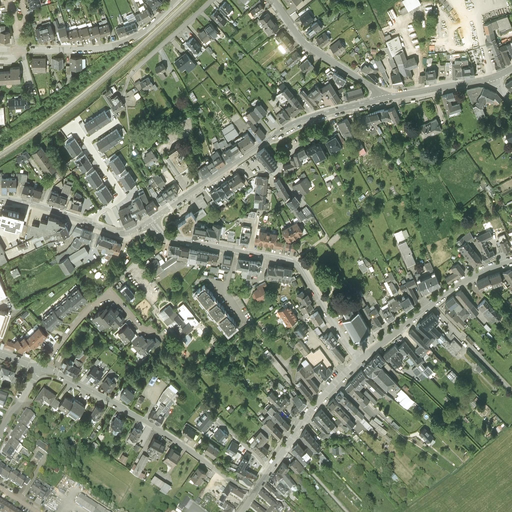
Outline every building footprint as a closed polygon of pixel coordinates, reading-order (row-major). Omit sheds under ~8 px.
[(139,6),(135,0),(131,0),(135,5),(134,5),(136,11),(135,11),(136,14),(141,11),(139,6)] [(162,2),(160,0),(147,0),(155,8),(162,2)] [(304,0),(302,2),(301,0),(295,5),(299,10),(311,0),(304,0)] [(420,4),(418,0),(403,0),(402,0),(406,6),(408,11),(420,4)] [(252,7),(253,9),(260,4),(261,3),(259,1),(252,7)] [(144,4),(139,6),(141,11),(146,8),(148,8),(145,3),(144,4)] [(231,9),(226,3),(220,8),(226,14),(231,9)] [(264,9),(260,4),(253,9),(251,12),(254,16),(264,9)] [(310,10),(307,7),(298,15),(300,18),(308,11),(310,10)] [(141,11),(146,20),(151,17),(146,8),(141,11)] [(396,16),(392,8),(387,11),(391,18),(396,16)] [(146,20),(141,11),(136,14),(135,15),(140,23),(146,20)] [(219,14),(217,11),(212,16),(218,22),(219,22),(222,19),(221,19),(223,18),(219,14)] [(313,19),(308,11),(300,18),(305,25),(313,19)] [(226,22),(228,20),(224,16),(221,12),(219,14),(223,18),(226,22)] [(126,16),(129,22),(133,19),(136,18),(133,13),(126,16)] [(260,20),(265,27),(273,21),(271,18),(268,14),(260,20)] [(511,25),(507,16),(496,20),(498,27),(499,30),(511,25)] [(226,22),(223,18),(221,19),(222,19),(219,22),(218,22),(222,26),(226,22)] [(130,24),(125,26),(127,33),(137,29),(133,19),(129,22),(130,24)] [(496,20),(490,23),(492,29),(498,27),(496,20)] [(275,24),(273,21),(265,27),(271,34),(279,28),(275,23),(275,24)] [(313,27),(306,33),(309,37),(315,33),(321,28),(322,27),(320,24),(317,21),(315,22),(311,25),(313,27)] [(108,22),(103,24),(106,34),(111,33),(108,22)] [(211,23),(205,29),(212,37),(213,39),(220,33),(215,28),(211,23)] [(492,29),(490,23),(484,25),(486,33),(493,31),(492,29)] [(96,36),(101,35),(98,25),(97,24),(93,26),(96,36)] [(101,36),(106,34),(103,24),(98,25),(101,35),(101,36)] [(51,25),(36,29),(40,41),(55,36),(51,25)] [(62,41),(69,38),(67,31),(65,25),(58,27),(62,41)] [(9,32),(5,32),(5,26),(1,26),(1,41),(10,41),(9,32)] [(85,38),(90,37),(87,27),(87,26),(82,27),(85,38)] [(91,38),(96,36),(93,26),(87,27),(90,37),(91,38)] [(119,36),(127,33),(125,26),(115,30),(116,33),(118,32),(119,36)] [(75,40),(80,38),(77,29),(77,27),(72,29),(75,40)] [(80,40),(85,38),(82,27),(77,29),(80,38),(80,40)] [(70,41),(75,40),(72,29),(67,31),(69,38),(70,41)] [(205,43),(212,37),(205,29),(198,35),(201,39),(202,40),(205,43)] [(493,31),(486,33),(488,41),(495,38),(493,31)] [(276,38),(281,45),(288,39),(282,32),(276,38)] [(324,33),(316,39),(322,46),(330,40),(324,33)] [(394,55),(403,50),(398,36),(391,38),(386,40),(388,46),(392,55),(394,55)] [(202,48),(194,38),(187,44),(190,47),(196,54),(202,48)] [(491,45),(494,55),(500,53),(495,38),(488,41),(485,41),(487,46),(491,45)] [(294,47),(288,39),(281,45),(287,52),(294,47)] [(339,40),(330,47),(337,55),(340,53),(341,51),(345,48),(339,40)] [(498,48),(505,64),(511,62),(506,50),(509,49),(507,44),(498,48)] [(403,50),(394,55),(397,63),(407,60),(403,50)] [(301,58),(297,52),(288,60),(286,61),(291,67),(301,58)] [(498,64),(495,65),(496,69),(505,66),(500,53),(494,55),(498,64)] [(196,67),(185,54),(175,63),(181,71),(186,68),(189,72),(196,67)] [(392,68),(397,66),(392,55),(388,56),(387,56),(392,68)] [(402,76),(411,72),(410,68),(418,66),(416,60),(415,61),(414,57),(407,60),(397,63),(402,76)] [(45,58),(33,59),(34,72),(46,72),(46,66),(45,58)] [(81,58),(70,58),(71,66),(71,69),(81,69),(81,67),(81,59),(81,58)] [(62,59),(53,59),(53,67),(62,67),(62,65),(63,65),(63,63),(62,63),(62,59)] [(386,71),(379,59),(374,61),(376,66),(381,73),(385,71),(386,71)] [(312,66),(307,60),(300,66),(305,73),(313,67),(312,66)] [(452,78),(463,77),(462,68),(461,68),(461,64),(455,64),(452,64),(452,78)] [(166,71),(163,65),(155,69),(157,73),(156,73),(157,76),(158,75),(163,72),(166,71)] [(369,71),(366,68),(367,67),(365,65),(361,70),(365,75),(369,71)] [(393,86),(404,85),(404,84),(402,80),(397,66),(392,68),(393,71),(396,72),(396,73),(390,75),(393,86)] [(0,82),(21,81),(20,67),(10,68),(10,71),(0,71),(0,82)] [(468,68),(462,68),(463,77),(474,76),(472,67),(468,68)] [(371,73),(369,71),(365,75),(375,84),(379,80),(374,76),(371,73)] [(430,72),(425,72),(426,82),(427,82),(436,81),(435,71),(430,72)] [(333,76),(334,74),(331,72),(327,75),(326,75),(329,80),(334,78),(333,76)] [(411,72),(402,76),(404,82),(413,79),(411,72)] [(342,85),(345,80),(334,73),(334,74),(333,76),(334,78),(336,82),(338,84),(339,83),(342,85)] [(150,81),(148,78),(140,83),(144,89),(145,91),(145,90),(146,91),(148,89),(152,86),(153,86),(151,82),(152,82),(151,80),(150,81)] [(144,89),(140,83),(140,82),(135,85),(139,92),(144,89)] [(280,90),(282,92),(287,88),(283,84),(278,88),(280,90)] [(327,92),(334,104),(340,100),(338,97),(335,93),(330,84),(329,84),(326,86),(323,88),(320,90),(324,95),(327,92)] [(318,100),(324,95),(320,90),(317,86),(315,89),(313,87),(305,94),(315,105),(319,101),(318,100)] [(479,87),(467,90),(470,97),(478,94),(480,94),(483,87),(479,87)] [(480,94),(476,103),(483,106),(486,100),(492,102),(496,93),(483,87),(480,94)] [(287,99),(292,95),(287,88),(282,92),(287,99)] [(351,91),(348,92),(349,96),(346,97),(348,101),(364,96),(361,88),(355,90),(351,91)] [(103,95),(110,105),(113,103),(111,100),(109,97),(113,94),(112,94),(110,90),(107,92),(107,93),(103,95)] [(315,105),(305,94),(303,91),(299,94),(312,108),(315,105)] [(287,99),(282,92),(277,96),(274,99),(274,100),(278,104),(279,105),(287,99)] [(496,93),(492,102),(496,105),(502,100),(496,93)] [(453,94),(443,97),(446,108),(452,106),(450,100),(455,99),(453,94)] [(293,106),(298,101),(292,95),(287,99),(293,106)] [(117,96),(111,100),(113,103),(110,105),(111,107),(112,107),(120,102),(117,96)] [(30,97),(21,98),(22,107),(31,106),(30,97)] [(21,98),(9,99),(9,108),(22,107),(21,98)] [(293,106),(292,106),(298,113),(303,108),(298,101),(293,106)] [(121,102),(120,102),(112,107),(112,108),(115,113),(124,107),(121,102)] [(482,107),(483,106),(476,103),(475,104),(473,105),(477,117),(485,114),(482,107)] [(459,104),(452,106),(446,108),(448,115),(461,111),(459,104)] [(255,109),(254,110),(260,118),(266,112),(261,105),(260,106),(257,105),(255,107),(255,109)] [(298,113),(292,106),(290,108),(289,106),(286,109),(292,117),(298,113)] [(395,108),(388,111),(391,118),(392,121),(393,122),(397,120),(400,119),(395,108)] [(253,123),(260,118),(254,110),(252,112),(251,111),(246,115),(243,118),(247,122),(246,123),(249,126),(247,127),(259,141),(265,136),(259,128),(257,129),(253,123)] [(290,119),(283,110),(279,113),(282,117),(279,119),(282,124),(290,119)] [(99,114),(105,123),(110,120),(108,118),(105,113),(104,111),(99,114)] [(382,121),(391,118),(388,111),(384,112),(384,111),(377,112),(381,120),(382,121)] [(376,122),(381,120),(377,112),(369,115),(373,123),(376,128),(378,127),(376,122)] [(94,117),(100,126),(105,123),(99,114),(94,117)] [(369,115),(361,119),(366,127),(373,123),(369,115)] [(89,120),(95,130),(100,126),(94,117),(89,120)] [(353,129),(348,119),(337,125),(343,135),(353,129)] [(436,119),(428,123),(433,134),(441,130),(436,119)] [(84,123),(90,133),(95,130),(89,120),(84,123)] [(228,142),(238,135),(231,124),(230,125),(229,123),(226,126),(227,127),(221,131),(228,142)] [(433,134),(428,123),(418,127),(421,132),(420,133),(421,134),(422,134),(424,138),(433,134)] [(111,133),(118,142),(123,139),(121,136),(118,131),(117,129),(111,133)] [(355,132),(353,129),(343,135),(344,138),(349,135),(351,140),(356,137),(354,133),(355,132)] [(107,136),(113,146),(118,142),(111,133),(107,136)] [(245,137),(237,143),(243,151),(255,143),(248,133),(244,135),(245,137)] [(102,139),(108,149),(113,146),(107,136),(102,139)] [(335,137),(326,142),(330,150),(330,151),(332,154),(335,152),(334,151),(341,147),(338,142),(335,137)] [(358,140),(356,137),(351,140),(357,151),(363,147),(359,140),(358,140)] [(67,143),(65,144),(69,150),(78,144),(75,138),(74,138),(67,143)] [(97,142),(103,152),(108,149),(102,139),(97,142)] [(225,140),(218,143),(221,149),(224,147),(226,150),(230,147),(228,144),(225,140)] [(236,156),(243,151),(237,143),(233,146),(230,147),(236,156)] [(319,143),(308,149),(311,153),(313,156),(315,161),(325,156),(319,143)] [(78,144),(69,150),(73,156),(75,155),(81,150),(82,150),(78,144)] [(49,158),(41,147),(32,153),(40,164),(49,158)] [(181,152),(177,147),(169,152),(171,156),(180,169),(182,168),(188,164),(182,155),(185,153),(183,151),(181,152)] [(228,161),(236,156),(230,147),(226,150),(222,152),(228,161)] [(366,153),(363,147),(357,151),(360,156),(366,153)] [(263,148),(256,154),(270,170),(277,164),(263,148)] [(304,148),(298,152),(298,154),(300,159),(301,159),(308,156),(305,150),(304,148)] [(157,160),(151,151),(146,154),(147,155),(144,158),(149,165),(157,160)] [(212,159),(213,159),(215,163),(214,163),(217,168),(225,163),(217,151),(216,151),(211,155),(213,158),(212,159)] [(84,154),(75,160),(79,166),(89,159),(85,154),(84,154)] [(298,154),(293,156),(294,159),(297,166),(298,166),(303,164),(301,159),(300,159),(298,154)] [(27,160),(23,155),(17,158),(19,164),(21,163),(22,165),(25,163),(24,161),(27,160)] [(109,161),(108,162),(112,168),(122,161),(118,155),(116,156),(109,161)] [(196,168),(197,170),(206,164),(209,162),(208,160),(208,158),(201,160),(200,155),(195,157),(195,162),(196,163),(196,168)] [(180,169),(171,156),(167,159),(177,174),(184,170),(182,168),(180,169)] [(57,169),(49,158),(40,164),(48,175),(54,170),(57,169)] [(89,159),(79,166),(83,172),(87,169),(92,166),(92,165),(89,159)] [(211,172),(217,168),(214,163),(215,163),(213,159),(209,162),(206,164),(211,172)] [(297,166),(294,159),(290,160),(291,164),(292,169),(298,167),(298,166),(297,166)] [(122,161),(112,168),(116,173),(117,173),(124,168),(126,167),(122,161)] [(203,178),(211,172),(206,164),(197,170),(203,178)] [(292,169),(291,164),(284,166),(286,173),(290,172),(290,170),(293,169),(292,169)] [(60,179),(66,175),(60,166),(57,169),(54,170),(60,179)] [(87,175),(86,176),(89,182),(99,175),(95,169),(94,170),(87,175)] [(127,172),(119,178),(123,183),(132,177),(129,171),(127,172)] [(153,177),(155,180),(160,188),(163,186),(166,184),(160,176),(159,176),(158,174),(155,175),(154,173),(151,175),(153,177)] [(234,176),(227,180),(227,181),(234,190),(244,183),(241,178),(238,173),(237,174),(236,173),(234,175),(234,176)] [(99,175),(89,182),(93,187),(95,186),(102,181),(103,181),(99,175)] [(132,177),(123,183),(126,189),(127,188),(134,184),(136,183),(132,177)] [(257,177),(256,188),(261,189),(260,194),(266,194),(267,178),(257,177)] [(17,178),(8,178),(8,190),(17,190),(17,178)] [(311,186),(306,178),(301,181),(296,184),(292,186),(295,190),(297,188),(300,193),(302,192),(308,188),(311,186)] [(273,182),(278,189),(283,186),(279,179),(273,182)] [(160,188),(155,180),(151,183),(150,183),(152,185),(155,190),(158,195),(162,192),(160,188)] [(227,181),(222,185),(228,194),(231,192),(234,190),(227,181)] [(64,184),(61,195),(61,196),(67,198),(70,190),(73,184),(68,182),(67,185),(64,184)] [(174,184),(167,189),(172,197),(178,194),(175,190),(177,189),(174,184)] [(21,194),(31,197),(34,188),(24,185),(21,194)] [(105,185),(96,191),(100,197),(109,191),(105,185)] [(159,205),(167,200),(162,192),(158,195),(155,190),(152,185),(148,187),(159,205)] [(222,185),(217,189),(223,198),(224,199),(226,197),(225,196),(228,194),(222,185)] [(283,186),(278,189),(279,191),(276,193),(279,199),(283,197),(284,199),(289,196),(283,186)] [(43,191),(34,188),(31,197),(39,200),(43,191)] [(167,200),(172,197),(167,189),(165,190),(162,192),(167,200)] [(223,198),(217,189),(216,189),(215,189),(210,192),(214,199),(219,206),(223,203),(221,199),(223,198)] [(112,196),(109,191),(100,197),(103,202),(105,201),(112,196)] [(138,193),(140,196),(144,205),(147,203),(147,202),(148,201),(143,191),(138,193)] [(58,194),(52,192),(49,201),(64,207),(67,198),(61,196),(61,195),(58,194)] [(266,194),(260,194),(260,195),(255,195),(254,202),(259,202),(265,203),(266,194)] [(290,198),(286,201),(292,208),(295,206),(300,201),(294,195),(290,198)] [(137,222),(135,218),(148,211),(144,205),(140,196),(132,200),(133,204),(118,212),(126,228),(137,222)] [(72,202),(70,201),(67,210),(79,214),(82,205),(80,204),(81,201),(76,199),(74,198),(73,199),(72,202)] [(147,203),(144,205),(148,211),(150,213),(158,208),(153,199),(147,203)] [(219,206),(214,199),(210,202),(215,209),(219,206)] [(295,206),(292,208),(291,209),(299,220),(305,217),(301,211),(298,212),(295,206)] [(3,208),(0,220),(0,222),(5,224),(5,225),(16,228),(16,227),(21,228),(25,215),(19,214),(19,212),(3,208)] [(203,208),(194,215),(196,219),(197,220),(206,214),(203,208)] [(303,209),(301,211),(305,217),(308,221),(313,217),(314,217),(309,211),(307,213),(303,209)] [(187,218),(183,220),(187,226),(194,221),(194,220),(196,219),(194,215),(191,211),(185,215),(187,218)] [(51,228),(52,230),(54,229),(65,224),(58,222),(58,221),(55,220),(55,219),(50,217),(48,223),(48,225),(52,226),(51,228)] [(193,226),(194,221),(187,226),(183,220),(178,224),(185,234),(186,233),(192,234),(193,226)] [(48,225),(48,223),(41,221),(40,226),(39,228),(44,229),(43,233),(44,234),(52,230),(51,228),(52,226),(48,225)] [(297,222),(292,225),(298,235),(303,232),(297,222)] [(65,224),(54,229),(57,235),(58,238),(70,232),(66,225),(67,225),(66,223),(65,224)] [(39,228),(40,226),(32,224),(30,232),(34,234),(34,235),(39,236),(44,234),(43,233),(44,229),(39,228)] [(212,228),(207,227),(205,237),(219,239),(220,234),(221,226),(213,225),(212,228)] [(293,238),(298,235),(292,225),(287,227),(293,238)] [(198,235),(205,237),(207,227),(204,226),(203,227),(193,226),(192,234),(191,236),(198,237),(198,235)] [(243,226),(241,233),(244,234),(245,230),(249,231),(250,227),(243,226)] [(79,237),(83,229),(76,227),(72,234),(77,237),(77,236),(79,237)] [(288,241),(293,238),(287,227),(282,230),(284,234),(283,235),(285,238),(286,238),(288,241)] [(52,238),(57,235),(54,229),(52,230),(44,234),(45,238),(51,235),(52,238)] [(93,233),(83,229),(80,237),(79,238),(84,240),(89,242),(93,233)] [(408,266),(416,262),(401,229),(394,232),(408,266)] [(244,234),(241,233),(239,243),(248,245),(250,231),(249,231),(245,230),(244,234)] [(473,267),(481,261),(468,242),(473,238),(467,230),(454,241),(473,267)] [(484,260),(495,255),(492,250),(489,252),(484,240),(492,236),(489,230),(475,236),(482,251),(481,252),(484,260)] [(276,234),(271,233),(269,245),(273,245),(274,246),(274,242),(275,242),(276,239),(277,239),(278,235),(276,235),(276,234)] [(33,244),(45,238),(44,234),(39,236),(31,240),(33,244)] [(79,237),(77,236),(77,237),(73,244),(79,248),(84,240),(79,238),(80,237),(79,237)] [(112,241),(100,236),(97,245),(102,247),(101,250),(102,250),(103,251),(104,251),(105,251),(105,250),(108,251),(109,249),(111,245),(112,241)] [(503,251),(510,248),(506,239),(499,242),(503,251)] [(117,242),(113,240),(112,241),(111,245),(109,249),(112,251),(118,253),(122,244),(117,242)] [(79,248),(73,244),(70,247),(69,246),(67,250),(59,255),(55,257),(58,262),(68,256),(78,249),(79,248)] [(78,249),(68,256),(75,267),(82,262),(80,258),(89,253),(84,245),(78,249)] [(180,247),(169,245),(168,253),(176,255),(178,255),(180,247)] [(189,249),(180,247),(178,255),(178,257),(181,257),(187,259),(189,249)] [(190,262),(192,259),(195,260),(197,250),(189,249),(187,259),(187,262),(190,262)] [(208,252),(197,250),(195,260),(206,262),(208,252)] [(218,254),(208,252),(206,262),(210,263),(210,262),(216,263),(218,254)] [(232,257),(223,255),(221,267),(224,268),(230,269),(232,257)] [(75,267),(68,256),(58,262),(65,273),(75,267)] [(176,260),(173,256),(165,262),(161,265),(163,269),(176,260)] [(246,271),(247,271),(249,260),(238,258),(236,267),(237,267),(246,269),(246,271)] [(158,261),(156,259),(146,266),(149,271),(156,266),(157,267),(161,265),(158,261)] [(363,259),(358,261),(359,264),(358,265),(362,272),(368,269),(363,259)] [(257,262),(249,260),(247,271),(252,272),(259,273),(261,263),(260,263),(260,262),(259,261),(258,261),(257,262)] [(429,270),(433,268),(430,262),(424,264),(427,270),(429,270)] [(449,283),(464,272),(458,263),(451,268),(454,272),(445,278),(449,283)] [(163,269),(161,265),(157,267),(153,270),(157,275),(164,270),(163,269)] [(281,281),(284,267),(274,265),(274,267),(272,279),(281,281)] [(272,279),(274,267),(268,266),(267,273),(264,274),(264,278),(272,279)] [(284,267),(281,281),(287,283),(288,277),(290,278),(292,268),(284,267)] [(17,268),(11,271),(14,278),(21,274),(17,268)] [(433,268),(429,270),(431,274),(432,275),(424,278),(429,289),(439,284),(433,268)] [(511,272),(510,270),(502,272),(503,274),(511,284),(511,272)] [(502,282),(499,273),(489,276),(491,283),(493,285),(502,282)] [(488,276),(476,282),(480,289),(491,283),(488,276)] [(422,292),(429,289),(424,278),(421,280),(420,278),(417,279),(422,292)] [(410,287),(416,284),(413,280),(399,286),(402,291),(406,288),(413,303),(417,301),(410,287)] [(388,285),(394,295),(398,293),(393,283),(388,285)] [(208,289),(204,284),(194,292),(210,311),(208,312),(212,317),(214,316),(229,335),(239,327),(235,323),(235,322),(231,317),(230,317),(223,308),(224,308),(220,303),(219,303),(212,294),(213,294),(209,289),(208,289)] [(134,294),(127,286),(122,291),(129,299),(134,294)] [(76,307),(77,308),(88,298),(78,287),(67,297),(73,303),(76,307)] [(256,302),(267,296),(263,287),(258,289),(254,291),(253,295),(256,302)] [(300,306),(309,301),(311,300),(307,294),(305,295),(302,290),(296,294),(299,299),(300,298),(302,303),(299,304),(300,306)] [(467,309),(473,304),(461,290),(455,294),(465,306),(467,309)] [(362,308),(366,306),(361,297),(363,296),(360,291),(354,294),(362,308)] [(389,307),(392,312),(400,306),(398,302),(395,296),(388,300),(388,305),(389,307)] [(468,317),(471,314),(467,309),(465,306),(462,308),(453,296),(445,302),(447,305),(451,309),(451,308),(453,307),(454,308),(459,315),(463,319),(467,315),(468,317)] [(55,308),(63,318),(76,307),(73,303),(67,297),(55,308)] [(400,301),(406,309),(413,303),(408,297),(400,301)] [(135,307),(137,309),(139,307),(142,310),(146,306),(149,308),(152,306),(144,298),(135,307)] [(485,299),(477,306),(484,313),(487,310),(485,308),(489,304),(485,299)] [(309,301),(300,306),(303,312),(304,311),(307,309),(312,307),(313,306),(309,301)] [(365,321),(363,318),(364,317),(363,317),(361,314),(361,313),(360,313),(358,309),(359,309),(358,308),(358,309),(359,308),(356,301),(351,304),(352,305),(351,305),(350,306),(348,305),(348,304),(347,304),(347,305),(344,306),(343,307),(344,307),(343,310),(342,310),(343,311),(343,310),(344,311),(340,313),(342,317),(342,318),(341,318),(342,319),(342,318),(345,322),(344,322),(344,323),(345,323),(347,326),(346,326),(347,327),(349,330),(348,330),(349,331),(349,330),(351,334),(351,335),(352,334),(354,338),(353,339),(354,339),(355,339),(355,338),(357,337),(360,336),(362,340),(364,339),(367,337),(366,335),(367,335),(367,334),(366,332),(369,330),(370,331),(370,330),(370,329),(369,329),(367,325),(368,325),(368,324),(367,325),(365,322),(366,321),(365,321)] [(174,310),(169,305),(166,308),(166,307),(159,313),(165,320),(164,320),(168,325),(169,324),(181,338),(187,344),(193,339),(189,334),(194,329),(191,325),(193,324),(195,326),(199,323),(194,316),(183,303),(179,307),(181,310),(179,312),(185,319),(182,321),(175,311),(174,312),(173,311),(174,310)] [(473,304),(467,309),(471,314),(473,316),(475,314),(478,312),(474,307),(473,304)] [(487,310),(484,313),(493,322),(496,319),(500,314),(489,304),(485,308),(487,310)] [(374,330),(382,325),(376,315),(379,313),(376,308),(375,309),(371,311),(369,308),(367,305),(366,306),(362,308),(361,309),(374,330)] [(464,330),(469,326),(454,311),(451,308),(451,309),(447,305),(444,308),(447,311),(444,313),(455,323),(456,322),(464,330)] [(125,318),(117,309),(114,311),(111,307),(108,310),(106,306),(92,318),(101,329),(110,321),(114,326),(116,325),(120,321),(125,318)] [(281,316),(290,310),(292,310),(290,307),(289,308),(287,306),(284,308),(278,312),(281,316)] [(386,318),(388,321),(395,316),(392,312),(389,307),(382,312),(386,318)] [(55,308),(42,318),(52,329),(64,319),(63,318),(55,308)] [(284,321),(295,314),(293,312),(292,313),(290,310),(281,316),(282,317),(281,317),(281,318),(282,318),(282,319),(282,320),(283,320),(284,321),(284,320),(284,321)] [(1,311),(0,311),(0,336),(3,337),(11,314),(1,311)] [(318,322),(323,320),(318,311),(311,315),(316,324),(318,322)] [(421,322),(435,337),(439,333),(429,323),(431,321),(433,323),(438,319),(432,313),(421,322)] [(295,314),(284,321),(288,326),(291,324),(296,320),(297,320),(295,318),(297,317),(295,314)] [(419,323),(416,327),(423,334),(426,336),(423,340),(428,346),(432,341),(435,337),(419,323)] [(118,333),(122,337),(131,329),(128,324),(127,325),(123,328),(118,333)] [(299,338),(308,331),(303,325),(300,327),(298,327),(297,328),(297,330),(294,331),(295,332),(295,333),(297,336),(298,336),(299,338)] [(317,336),(321,333),(317,327),(313,330),(317,336)] [(39,328),(35,332),(43,340),(47,336),(42,332),(39,328)] [(135,333),(131,329),(122,337),(125,342),(130,337),(135,333)] [(421,355),(421,356),(424,359),(432,351),(422,340),(412,330),(408,333),(420,345),(415,349),(421,355)] [(31,336),(39,344),(43,340),(35,332),(31,336)] [(328,348),(333,344),(338,340),(331,332),(328,335),(327,334),(323,336),(323,337),(327,342),(324,344),(328,348)] [(439,333),(435,337),(454,356),(462,348),(453,339),(450,343),(439,333)] [(31,336),(27,340),(33,346),(34,348),(39,344),(31,336)] [(136,345),(139,349),(147,341),(149,339),(145,339),(142,336),(140,338),(135,342),(137,344),(136,345)] [(468,336),(465,338),(472,345),(475,342),(468,336)] [(27,340),(25,337),(20,341),(26,348),(28,350),(33,346),(27,340)] [(149,339),(147,341),(139,349),(145,355),(154,346),(150,343),(153,340),(152,339),(149,339)] [(161,344),(155,339),(153,340),(150,343),(154,346),(156,349),(161,344)] [(19,340),(14,344),(16,345),(22,352),(26,348),(20,341),(19,340)] [(14,351),(16,345),(14,344),(5,341),(4,344),(3,347),(14,351)] [(310,352),(301,341),(295,345),(305,356),(310,352)] [(408,354),(412,350),(405,342),(398,348),(400,350),(399,351),(403,354),(406,352),(408,354)] [(333,344),(328,348),(334,354),(338,350),(333,344)] [(400,350),(398,348),(395,345),(383,355),(388,360),(390,359),(393,362),(392,364),(395,368),(402,362),(398,359),(403,354),(399,351),(400,350)] [(310,352),(305,356),(306,358),(309,362),(313,367),(321,361),(326,368),(328,366),(331,364),(319,348),(313,353),(312,351),(310,352)] [(79,358),(85,353),(83,350),(76,356),(77,357),(79,358)] [(282,376),(286,373),(287,372),(269,350),(269,351),(265,354),(282,376)] [(338,350),(334,354),(340,362),(345,358),(338,350)] [(418,358),(412,350),(408,354),(422,372),(427,377),(433,371),(429,366),(428,366),(427,365),(425,367),(421,362),(424,360),(424,359),(421,356),(418,358)] [(77,357),(75,359),(83,363),(88,355),(85,353),(79,358),(77,357)] [(373,358),(379,365),(382,362),(383,362),(385,361),(378,353),(373,358)] [(64,358),(58,355),(56,360),(61,363),(64,358)] [(304,365),(305,366),(309,362),(306,358),(301,361),(304,365)] [(379,365),(373,358),(364,368),(386,390),(395,381),(386,372),(379,365)] [(69,372),(73,363),(65,359),(63,364),(65,365),(63,369),(69,372)] [(73,363),(69,372),(76,376),(83,363),(75,359),(73,363)] [(475,360),(472,364),(480,371),(483,368),(475,360)] [(325,379),(332,371),(328,366),(326,368),(321,361),(313,367),(317,372),(319,370),(321,374),(321,375),(325,379)] [(301,366),(310,377),(317,372),(313,367),(309,362),(305,366),(304,365),(301,366)] [(16,371),(2,366),(0,370),(0,377),(4,379),(5,378),(12,380),(14,376),(16,371)] [(314,392),(319,388),(310,377),(301,366),(297,370),(314,392)] [(88,375),(87,376),(89,378),(89,379),(92,381),(93,381),(95,383),(103,373),(95,367),(92,370),(88,375)] [(361,370),(351,381),(358,388),(365,380),(374,389),(377,385),(365,374),(366,374),(361,370)] [(290,377),(286,373),(282,376),(286,381),(289,384),(293,389),(294,388),(291,384),(290,377)] [(153,374),(149,382),(153,385),(157,377),(153,374)] [(107,377),(101,385),(111,392),(117,383),(116,382),(112,380),(107,377)] [(281,388),(283,386),(276,379),(274,382),(281,388)] [(351,381),(345,387),(351,392),(353,391),(354,392),(358,389),(358,388),(351,381)] [(308,400),(313,396),(302,383),(301,383),(298,386),(297,386),(308,400)] [(177,390),(172,384),(164,393),(159,400),(165,405),(175,393),(175,392),(177,390)] [(383,391),(377,385),(374,389),(380,395),(386,400),(389,403),(393,399),(389,396),(387,395),(383,391)] [(419,406),(397,385),(394,387),(397,389),(395,391),(397,393),(403,399),(400,402),(407,408),(412,402),(417,408),(419,406)] [(44,387),(35,399),(41,403),(43,400),(49,405),(54,398),(56,396),(44,387)] [(121,396),(125,399),(127,401),(134,394),(128,388),(126,390),(121,396)] [(357,399),(359,401),(365,396),(362,393),(358,389),(354,392),(359,397),(357,399)] [(362,393),(365,396),(369,400),(369,401),(373,405),(376,402),(365,390),(362,393)] [(281,409),(289,401),(285,397),(283,399),(283,398),(282,397),(281,397),(280,397),(280,398),(280,399),(271,391),(267,395),(281,409)] [(340,391),(335,396),(344,404),(348,400),(343,395),(343,394),(340,391)] [(179,396),(175,393),(165,405),(168,408),(179,396)] [(471,401),(476,406),(482,400),(477,395),(471,401)] [(302,408),(306,403),(299,396),(295,400),(297,404),(302,408)] [(364,406),(369,401),(369,400),(365,396),(359,401),(364,406)] [(74,403),(66,397),(61,403),(59,407),(68,413),(69,410),(74,403)] [(59,407),(61,403),(56,400),(54,398),(49,405),(52,406),(56,409),(58,406),(59,407)] [(331,408),(337,414),(341,410),(336,405),(338,403),(333,399),(327,405),(331,408)] [(156,404),(158,406),(159,407),(162,409),(165,405),(159,400),(156,404)] [(358,410),(348,400),(344,404),(354,414),(357,410),(358,410)] [(74,403),(69,410),(77,416),(84,406),(76,401),(74,403)] [(272,414),(276,410),(269,403),(265,407),(270,412),(272,414)] [(295,416),(302,408),(297,404),(291,411),(294,415),(295,416)] [(96,407),(91,415),(98,419),(103,411),(96,407)] [(149,417),(154,421),(158,414),(162,409),(159,407),(156,412),(153,410),(149,417)] [(154,421),(160,424),(165,416),(162,415),(165,412),(162,409),(158,414),(154,421)] [(321,409),(315,415),(328,430),(329,429),(332,432),(334,431),(334,432),(336,430),(335,430),(337,428),(334,425),(335,425),(321,409)] [(286,429),(290,425),(281,416),(282,416),(276,410),(272,414),(272,415),(277,420),(286,429)] [(354,424),(341,410),(337,414),(350,427),(354,424)] [(357,410),(354,414),(353,414),(359,420),(364,416),(357,410)] [(22,418),(30,423),(35,417),(32,415),(27,411),(22,418)] [(261,420),(264,423),(270,417),(272,415),(272,414),(270,412),(261,420)] [(321,422),(315,416),(312,420),(322,430),(319,433),(323,438),(327,435),(328,436),(331,434),(325,428),(321,422)] [(111,423),(112,426),(115,427),(119,430),(124,422),(116,417),(114,420),(113,420),(111,423)] [(277,438),(283,433),(275,425),(274,425),(272,424),(274,422),(270,417),(264,423),(263,423),(264,424),(271,432),(277,438)] [(30,423),(22,418),(18,424),(19,425),(26,430),(30,423)] [(264,429),(261,431),(267,436),(271,432),(264,424),(261,427),(264,429)] [(26,430),(19,425),(15,432),(23,438),(27,431),(26,430)] [(187,426),(182,433),(190,439),(192,437),(195,433),(195,432),(187,426)] [(134,428),(129,438),(137,442),(142,432),(134,428)] [(432,436),(425,428),(419,433),(420,434),(426,439),(427,441),(432,436)] [(314,451),(319,447),(320,447),(321,447),(320,446),(321,446),(305,429),(300,436),(309,446),(314,451)] [(258,441),(262,445),(269,437),(267,436),(261,431),(260,430),(253,437),(255,439),(257,441),(258,441)] [(23,438),(15,432),(10,438),(12,440),(18,444),(23,438)] [(389,440),(392,438),(386,432),(384,435),(389,440)] [(165,445),(153,439),(147,450),(149,451),(149,452),(152,454),(153,452),(155,453),(155,455),(159,457),(165,445)] [(18,444),(12,440),(8,446),(16,452),(19,454),(23,448),(18,444)] [(54,451),(39,441),(36,445),(51,456),(54,451)] [(262,445),(258,441),(257,441),(253,446),(251,448),(261,457),(264,454),(268,449),(262,445)] [(209,443),(204,450),(213,456),(218,449),(209,443)] [(298,456),(304,451),(298,444),(292,449),(298,456)] [(16,452),(8,446),(3,453),(11,459),(16,452)] [(309,446),(304,450),(307,453),(309,455),(314,451),(309,446)] [(164,459),(172,465),(179,454),(171,449),(164,459)] [(304,451),(298,456),(304,463),(305,462),(311,457),(309,455),(307,453),(304,450),(304,451)] [(11,459),(3,453),(1,455),(10,462),(12,460),(11,459)] [(291,463),(295,458),(289,453),(285,457),(291,463)] [(38,454),(31,464),(36,467),(43,457),(38,454)] [(128,457),(122,454),(120,460),(125,462),(128,457)] [(148,457),(143,454),(134,470),(133,472),(138,476),(141,471),(148,457)] [(328,460),(322,454),(319,456),(319,457),(325,463),(328,460)] [(244,457),(243,457),(238,465),(241,467),(243,468),(248,459),(244,457)] [(321,467),(325,463),(319,457),(315,461),(321,467)] [(301,470),(303,468),(295,459),(290,464),(298,473),(299,472),(300,474),(303,471),(301,470)] [(283,462),(275,473),(280,479),(283,482),(290,491),(296,487),(284,473),(289,467),(283,462)] [(242,478),(246,470),(243,468),(241,467),(238,465),(238,466),(235,471),(240,474),(239,477),(242,478)] [(13,473),(6,468),(1,476),(7,481),(8,480),(13,473)] [(197,468),(191,478),(199,484),(205,474),(197,468)] [(251,488),(252,485),(248,483),(250,480),(253,482),(257,476),(246,470),(242,478),(239,483),(248,488),(251,488)] [(8,480),(15,484),(21,476),(14,471),(13,473),(8,480)] [(283,482),(280,479),(275,473),(269,483),(275,487),(277,484),(279,485),(283,482)] [(171,485),(156,475),(152,481),(161,487),(160,489),(166,493),(171,485)] [(15,484),(21,489),(25,484),(27,480),(21,476),(15,484)] [(283,482),(279,485),(279,486),(280,486),(283,489),(285,487),(287,489),(285,491),(288,494),(290,491),(283,482)] [(30,494),(36,497),(43,487),(37,483),(33,490),(30,494)] [(242,502),(248,494),(238,490),(238,491),(229,485),(222,496),(227,499),(230,494),(242,502)] [(275,497),(277,495),(267,485),(264,488),(271,495),(271,494),(275,497)] [(284,498),(288,494),(285,491),(287,489),(285,487),(283,489),(280,486),(279,486),(276,490),(278,492),(281,495),(284,498)] [(49,491),(43,487),(36,497),(42,501),(44,498),(49,491)] [(263,501),(264,502),(268,497),(262,491),(258,496),(263,501)] [(112,511),(83,493),(76,504),(89,511),(112,511)] [(218,507),(222,510),(226,504),(225,504),(227,499),(222,496),(218,503),(220,505),(218,507)] [(264,502),(271,509),(274,511),(281,511),(283,511),(279,506),(277,505),(277,506),(268,497),(264,502)] [(193,503),(185,498),(181,505),(186,508),(188,509),(193,503)] [(4,511),(9,506),(4,503),(0,509),(0,511),(4,511)] [(283,505),(282,503),(279,506),(283,511),(284,511),(285,511),(289,508),(284,503),(283,505)]
